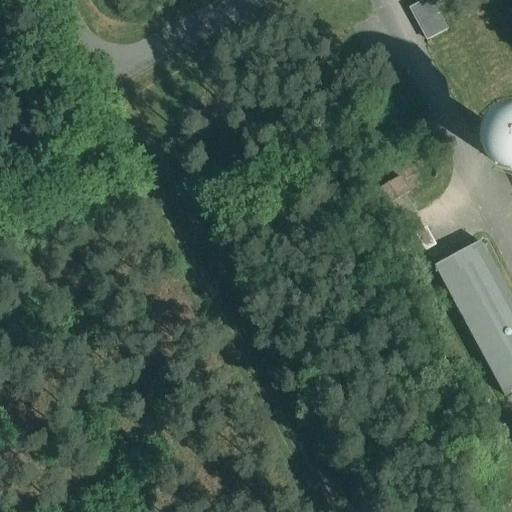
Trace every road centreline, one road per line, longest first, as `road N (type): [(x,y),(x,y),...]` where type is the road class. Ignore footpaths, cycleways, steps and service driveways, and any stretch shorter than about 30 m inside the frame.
road 1 (track): [(95,62),(328,511)]
road 2 (track): [(135,141),(0,198)]
